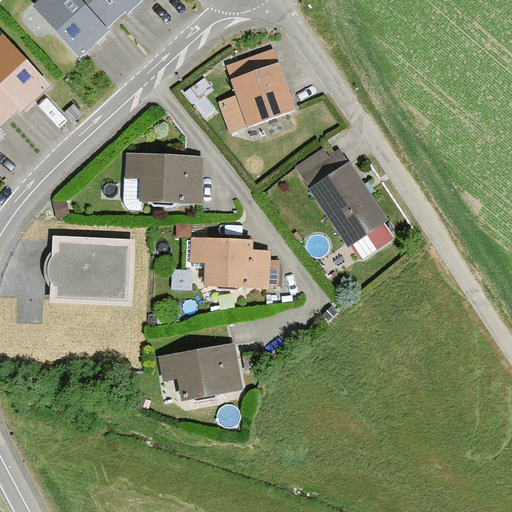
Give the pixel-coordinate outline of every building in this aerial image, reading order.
[(28,0),(20,7),(66,61),(139,0),(28,0)] [(0,127),(46,89),(0,33),(0,127)] [(216,96),(228,132),(295,111),(274,47),(224,64),(233,91),(216,96)] [(301,174),(345,247),(386,222),(342,149),(301,174)] [(203,155),(126,151),(124,206),(201,209),(203,155)] [(130,238),(49,236),(48,302),(129,303),(130,238)] [(272,236),(186,236),(187,287),(272,287),(272,236)] [(232,342),(156,356),(164,404),(240,390),(232,342)]
